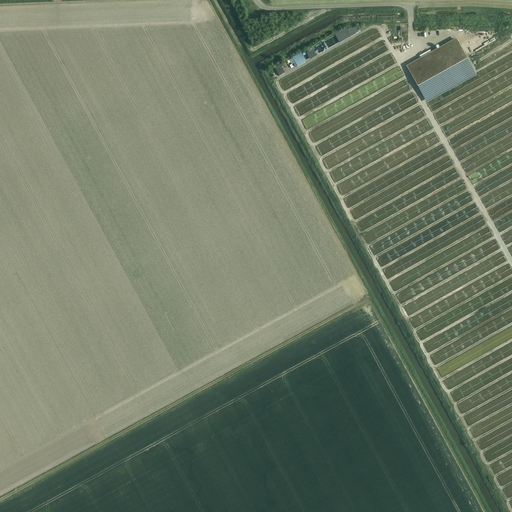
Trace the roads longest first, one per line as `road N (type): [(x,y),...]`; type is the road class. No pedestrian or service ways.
road 1 (track): [(357,304),(0,500)]
road 2 (unclassified): [(416,3),(265,8),(256,0)]
